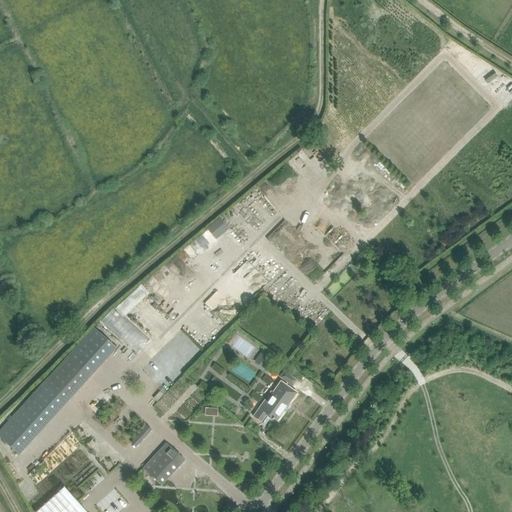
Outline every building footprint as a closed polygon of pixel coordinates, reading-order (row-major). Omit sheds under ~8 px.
[(207,229),(216,240),(229,229),(219,218),(207,229)] [(118,308),(126,317),(153,292),(144,283),(118,308)] [(119,339),(122,336),(138,353),(150,342),(117,307),(102,321),(119,339)] [(94,327),(44,382),(66,403),(116,348),(94,327)] [(254,362),(264,369),(274,356),(264,349),(254,362)] [(280,377),(287,382),(292,386),(296,380),(284,371),(280,377)] [(267,373),(262,379),(270,386),(275,380),(267,373)] [(267,414),(277,421),(287,407),(285,406),(295,391),(281,381),(267,401),(261,409),(260,408),(254,417),(261,422),(267,414)] [(44,382),(0,430),(0,437),(19,454),(66,403),(44,382)] [(130,442),(136,448),(152,431),(146,425),(130,442)] [(166,443),(143,468),(154,478),(162,485),(168,478),(185,460),(177,453),(166,443)] [(77,511),(60,491),(36,511),(77,511)]
